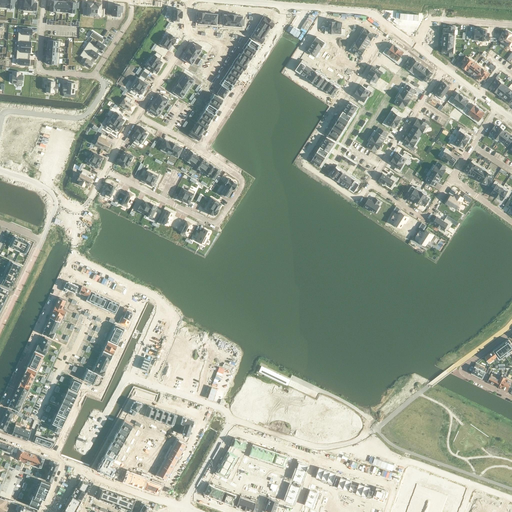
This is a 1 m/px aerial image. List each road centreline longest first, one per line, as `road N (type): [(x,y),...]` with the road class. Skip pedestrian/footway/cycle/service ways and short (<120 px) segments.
road 1 (residential): [(54,456),(85,389),(100,393),(140,305),(66,273),(0,416)]
road 2 (residential): [(232,511),(197,497),(234,430),(394,486)]
road 3 (residential): [(158,499),(199,417),(131,395),(89,470)]
road 4 (residential): [(104,171),(216,227),(246,179),(200,148)]
road 5 (residential): [(42,0),(39,71),(94,76),(132,18),(133,0)]
road 6 (residential): [(200,148),(282,21),(283,5)]
road 7 (residential): [(337,104),(305,164),(350,196),(368,181)]
road 8 (unknown): [(0,118),(7,111),(86,114),(103,92),(95,74)]
road 9 (residential): [(368,181),(444,68)]
road 10 (residential): [(325,8),(290,72),(337,104)]
road 11 (residential): [(189,0),(185,38),(137,114)]
road 12 (residential): [(511,398),(461,371),(511,330)]
road 13 (residential): [(401,35),(415,17),(511,24)]
